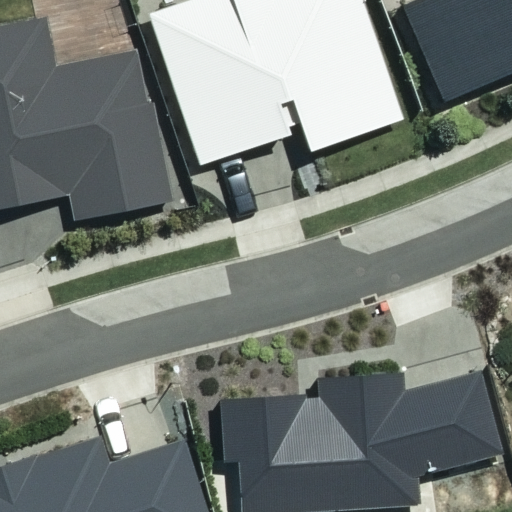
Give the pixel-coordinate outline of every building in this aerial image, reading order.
[(297,151),(396,118),(355,0),(180,0),(141,13),(192,163),(280,133),(271,104),(280,101),(297,151)] [(433,99),(511,65),(511,0),(404,0),(393,5),(433,99)] [(0,209),(60,198),(64,219),(166,200),(149,105),(140,106),(130,50),(50,64),(41,17),(0,24),(0,209)] [(233,511),(295,511),(412,504),(410,479),(497,454),(476,371),(397,390),(397,374),(310,378),(312,397),(213,400),(215,463),(229,461),(233,511)] [(0,511),(200,511),(176,437),(103,461),(95,436),(0,466),(0,511)]
